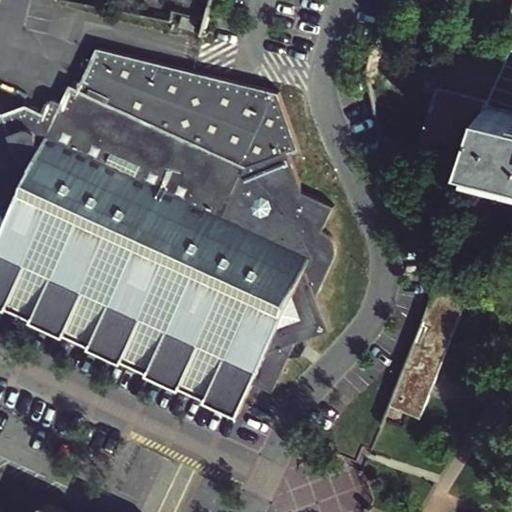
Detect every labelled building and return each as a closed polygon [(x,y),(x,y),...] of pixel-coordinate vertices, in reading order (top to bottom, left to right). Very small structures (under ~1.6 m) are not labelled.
[(511,0),(463,0),(459,18),(473,21),(477,0),(500,0),(498,10),(511,13),(511,0)] [(197,17),(183,14),(180,24),(194,27),(197,17)] [(503,41),(511,44),(511,19),(503,41)] [(444,84),(490,99),(511,49),(511,48),(511,44),(503,41),(495,61),(452,47),(448,67),(444,84)] [(0,199),(10,225),(0,246),(0,300),(244,410),(259,379),(278,387),(299,341),(335,328),(322,294),(338,253),(341,245),(337,234),(329,229),(339,205),(307,192),(295,151),(305,148),(284,92),(202,72),(195,70),(101,48),(85,88),(76,83),(67,101),(57,99),(47,111),(32,105),(11,114),(0,109),(0,199)] [(448,67),(411,58),(403,83),(439,93),(441,93),(444,84),(448,67)] [(441,93),(439,93),(422,146),(470,160),(470,159),(488,105),(490,99),(444,84),(441,93)] [(511,110),(488,105),(470,159),(511,169),(511,110)] [(469,299),(473,266),(447,262),(392,405),(422,416),(439,374),(431,371),(462,296),(469,299)] [(468,303),(469,299),(462,296),(431,371),(439,374),(468,303)] [(398,408),(393,421),(404,425),(409,413),(398,408)] [(315,428),(311,435),(320,440),(324,433),(315,428)] [(0,511),(74,511),(55,503),(51,503),(46,505),(41,511),(10,511),(0,507),(0,511)]
